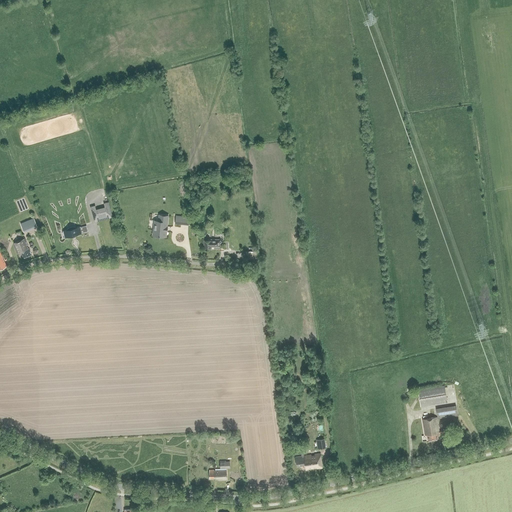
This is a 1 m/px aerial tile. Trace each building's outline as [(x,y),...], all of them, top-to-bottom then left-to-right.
[(95,222),(113,217),(108,202),(104,203),(105,207),(96,209),(95,205),(90,207),(95,222)] [(154,221),(153,235),(165,237),(165,231),(166,232),(167,232),(167,226),(168,216),(159,215),(158,221),(154,221)] [(176,217),(175,224),(188,225),(189,218),(176,217)] [(37,227),(33,218),(20,224),(23,232),(37,227)] [(88,231),(86,226),(81,227),(76,228),(76,227),(74,227),(72,227),(70,227),(68,228),(67,230),(62,231),(62,232),(64,231),(65,237),(64,238),(72,236),(72,235),(74,234),(75,235),(83,233),(88,231)] [(142,235),(132,235),(132,245),(134,245),(135,250),(143,250),(142,235)] [(31,255),(25,238),(13,243),(17,254),(21,252),(23,258),(31,255)] [(220,247),(220,240),(220,239),(207,239),(207,241),(204,241),(204,250),(205,250),(207,251),(208,250),(211,250),(211,247),(220,247)] [(445,386),(444,385),(418,390),(421,407),(447,403),(445,388),(447,388),(447,386),(445,386)] [(437,417),(423,419),(425,436),(427,435),(428,440),(438,439),(438,436),(440,436),(439,434),(446,433),(446,430),(439,431),(437,419),(458,416),(456,405),(436,408),(437,417)] [(326,448),(324,438),(317,439),(318,449),(326,448)] [(320,454),(304,456),(304,454),(303,450),(301,451),(300,451),(301,455),(301,454),(301,457),(295,457),(297,467),(305,466),(306,471),(323,468),(320,454)] [(214,471),(214,470),(209,470),(209,478),(217,478),(217,480),(227,480),(226,469),(215,469),(215,471),(214,471)]
